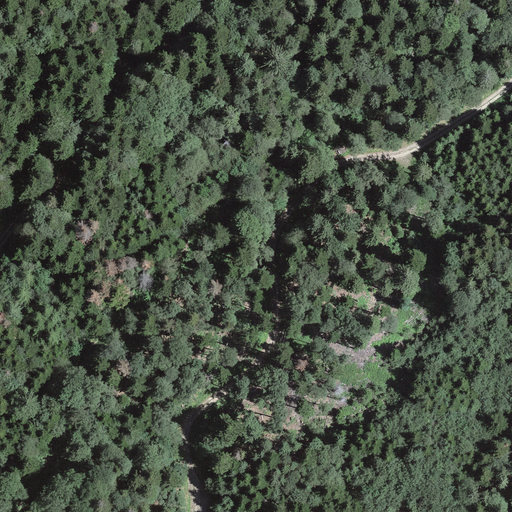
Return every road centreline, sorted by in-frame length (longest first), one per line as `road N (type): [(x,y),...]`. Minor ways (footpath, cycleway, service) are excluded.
road 1 (track): [(201,511),(185,429),(272,348),(279,231),(301,198),(348,160),(393,160),(511,88)]
road 2 (track): [(0,246),(75,168),(112,102),(226,0)]
